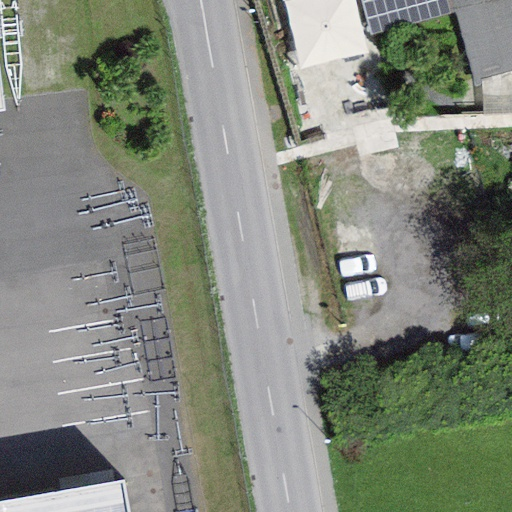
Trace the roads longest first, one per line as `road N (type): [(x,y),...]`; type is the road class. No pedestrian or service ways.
road 1 (residential): [(287,511),(199,0)]
road 2 (unknown): [(264,376),(352,343),(378,323),(385,306),(381,246),(330,0)]
